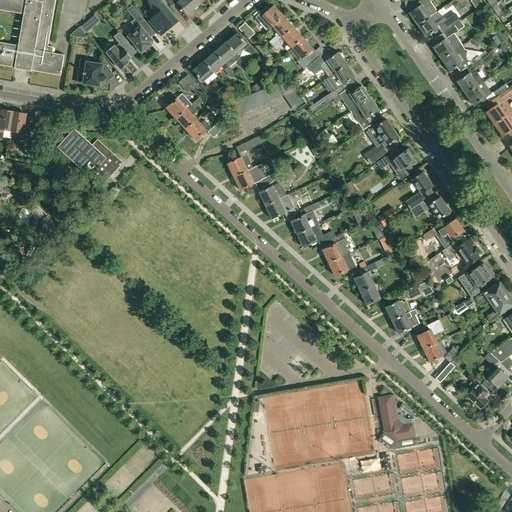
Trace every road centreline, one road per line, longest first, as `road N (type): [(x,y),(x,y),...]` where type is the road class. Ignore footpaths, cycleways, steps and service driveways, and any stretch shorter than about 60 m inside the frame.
road 1 (unclassified): [(476,441),(259,244)]
road 2 (residential): [(511,257),(345,23)]
road 3 (residential): [(511,194),(376,1)]
road 4 (residential): [(259,244),(115,112)]
road 5 (unclassified): [(115,112),(252,0)]
